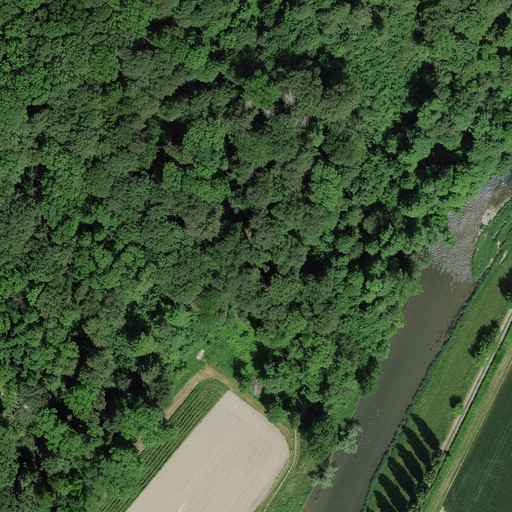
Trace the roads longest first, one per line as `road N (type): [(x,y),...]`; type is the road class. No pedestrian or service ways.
road 1 (track): [(511,81),(456,132),(383,229),(337,397),(262,511)]
road 2 (track): [(0,197),(176,0)]
road 3 (track): [(511,313),(413,511)]
road 4 (track): [(511,357),(434,511)]
